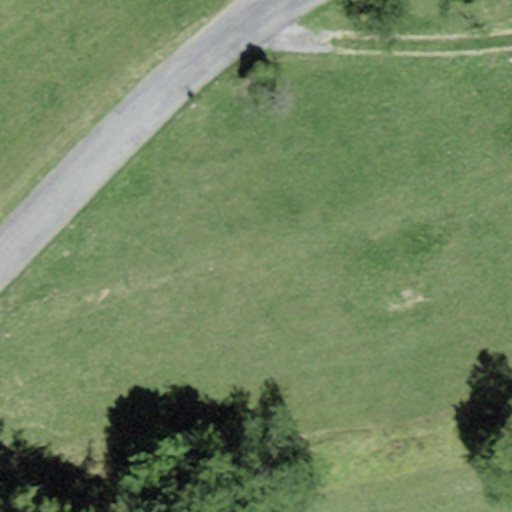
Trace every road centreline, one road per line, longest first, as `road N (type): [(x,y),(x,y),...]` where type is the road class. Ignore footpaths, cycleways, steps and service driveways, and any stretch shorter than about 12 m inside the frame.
road 1 (tertiary): [(0,260),(171,81),(272,0)]
road 2 (track): [(250,15),(302,40),(511,39)]
